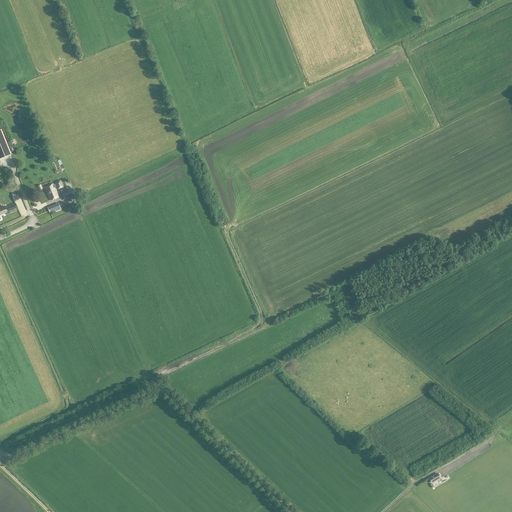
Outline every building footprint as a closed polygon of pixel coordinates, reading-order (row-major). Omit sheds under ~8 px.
[(11,154),(1,130),(0,130),(0,157),(0,159),(11,154)] [(58,197),(55,189),(54,187),(57,186),(58,189),(63,187),(61,181),(55,183),(56,184),(53,185),(53,184),(45,187),(51,200),(58,197)] [(73,190),(66,193),(62,195),(64,199),(75,195),(73,190)] [(60,208),(58,203),(51,206),(53,211),(60,208)] [(8,208),(5,209),(4,206),(0,208),(0,215),(7,212),(6,211),(9,211),(9,212),(18,208),(16,204),(7,207),(8,208)] [(438,474),(429,479),(432,483),(440,478),(438,474)]
